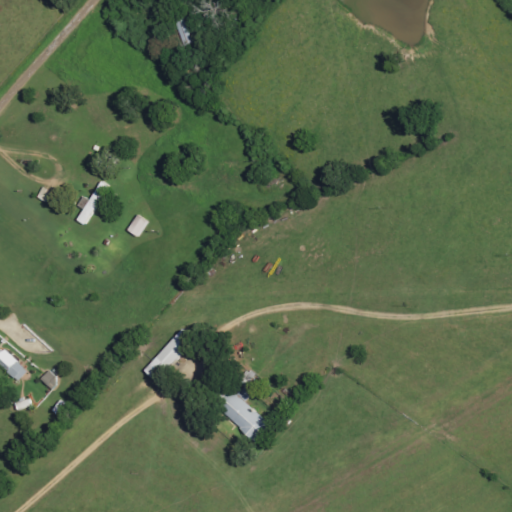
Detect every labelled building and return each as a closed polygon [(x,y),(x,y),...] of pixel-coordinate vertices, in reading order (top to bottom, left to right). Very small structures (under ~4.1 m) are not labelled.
[(80,221),(88,226),(114,187),(106,182),(93,201),(88,197),(82,206),(87,210),(80,221)] [(131,231),(141,238),(152,222),(142,215),(131,231)] [(147,372),(159,384),(200,341),(188,329),(147,372)] [(0,363),(20,383),(30,372),(2,346),(6,343),(0,336),(0,363)] [(248,402),(253,397),(245,390),(225,411),(259,443),(275,427),(248,402)] [(20,411),(35,408),(33,401),(19,403),(20,411)]
